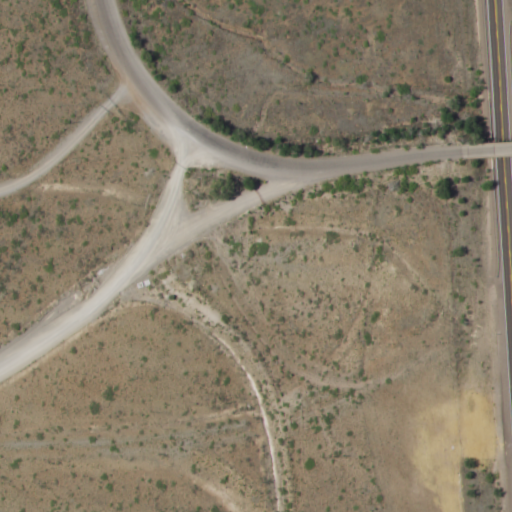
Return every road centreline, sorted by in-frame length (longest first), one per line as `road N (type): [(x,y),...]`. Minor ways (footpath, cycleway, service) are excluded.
road 1 (residential): [(459,151),(298,167),(222,146),(179,117),(137,72),(109,0)]
road 2 (trunk): [(511,311),(494,0)]
